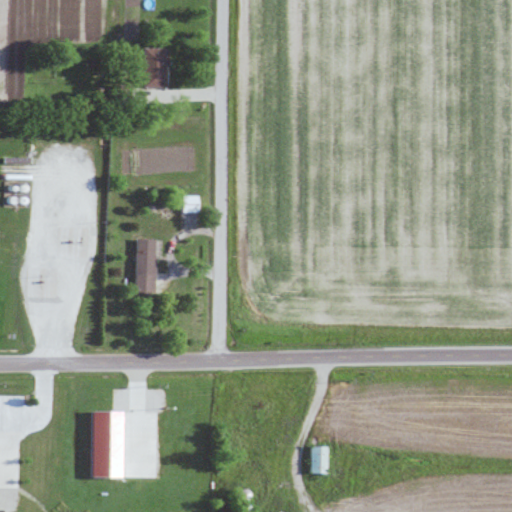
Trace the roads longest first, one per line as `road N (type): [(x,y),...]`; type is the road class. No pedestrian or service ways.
road 1 (secondary): [(0,363),(511,354)]
road 2 (residential): [(222,0),(215,361)]
